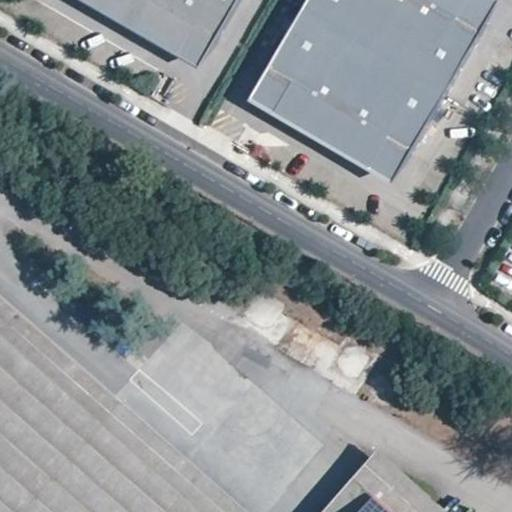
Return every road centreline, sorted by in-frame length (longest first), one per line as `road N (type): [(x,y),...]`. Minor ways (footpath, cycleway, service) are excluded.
road 1 (unknown): [(0,220),(222,350),(372,415),(446,475),(511,511)]
road 2 (unclassified): [(431,303),(0,55)]
road 3 (unclassified): [(511,162),(431,303)]
